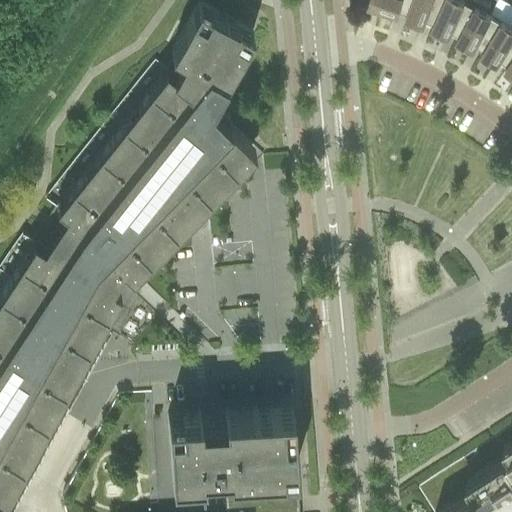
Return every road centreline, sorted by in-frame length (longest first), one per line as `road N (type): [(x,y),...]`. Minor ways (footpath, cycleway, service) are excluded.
road 1 (residential): [(350,432),(314,52)]
road 2 (residential): [(511,131),(430,79),(370,53),(314,52)]
road 3 (residential): [(350,432),(423,428),(511,369)]
